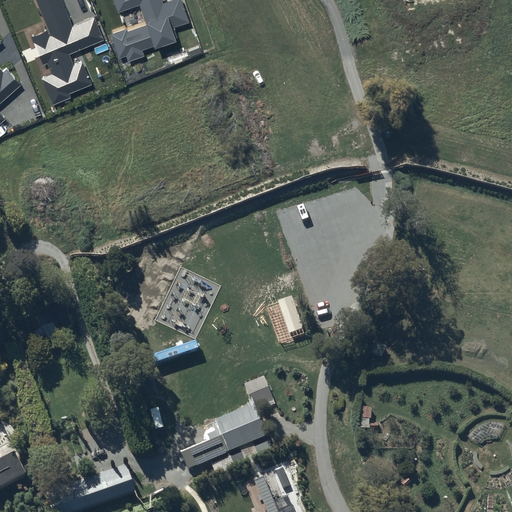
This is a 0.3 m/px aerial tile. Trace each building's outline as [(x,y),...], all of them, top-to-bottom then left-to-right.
[(60,0),(36,0),(49,30),(31,38),(43,65),(47,63),(52,75),(42,79),(52,104),(93,86),(82,63),(74,66),(69,55),(104,40),(95,17),(73,27),(60,0)] [(160,0),(114,0),(119,13),(140,5),(146,24),(112,36),(119,59),(126,56),(128,62),(145,56),(143,51),(176,40),(171,28),(189,23),(180,0),(174,0),(162,4),(160,0)] [(0,40),(0,123),(6,118),(0,112),(0,103),(21,84),(6,69),(2,72),(0,69),(0,44),(2,42),(0,40)] [(292,295),(277,300),(289,332),(304,327),(292,295)] [(61,340),(54,326),(51,327),(45,315),(29,323),(36,335),(35,335),(42,350),(61,340)] [(274,398),(264,375),(246,383),(256,406),(274,398)] [(363,406),(363,410),(362,410),(361,431),(378,432),(378,424),(369,424),(369,422),(372,422),(372,410),(371,410),(371,409),(367,409),(367,406),(363,406)] [(269,434),(261,417),(181,451),(188,468),(269,434)] [(0,495),(28,482),(17,461),(0,469),(0,495)] [(50,494),(56,511),(85,511),(136,495),(127,469),(50,494)] [(279,511),(263,476),(254,480),(267,511),(282,511),(280,511),(279,511)]
